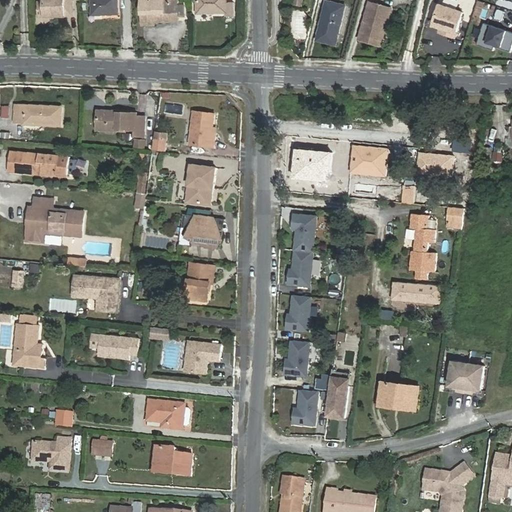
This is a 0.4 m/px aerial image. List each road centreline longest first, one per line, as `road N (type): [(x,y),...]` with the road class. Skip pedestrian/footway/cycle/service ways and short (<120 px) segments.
road 1 (residential): [(253,448),(262,74)]
road 2 (tertiary): [(262,74),(0,65)]
road 3 (residential): [(253,448),(398,445),(511,415)]
road 4 (tertiary): [(511,82),(262,74)]
